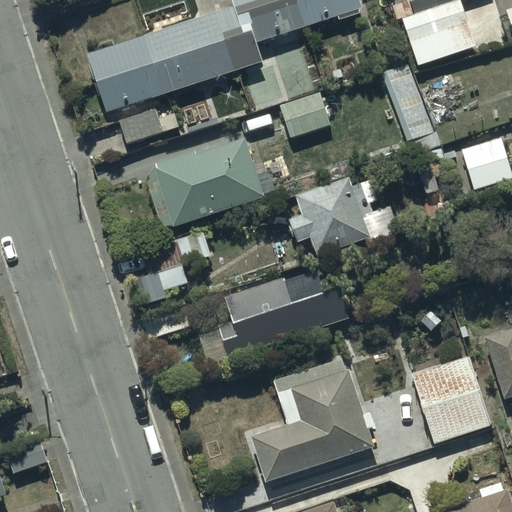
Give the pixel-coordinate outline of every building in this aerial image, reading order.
[(87,52),(106,111),(262,61),(256,41),(362,7),(359,0),(232,0),(234,5),(87,52)] [(407,0),(412,16),(459,0),(407,0)] [(473,51),(457,5),(403,22),(418,69),(473,51)] [(511,11),(503,15),(511,40),(511,11)] [(411,64),(380,75),(405,143),(436,132),(411,64)] [(317,130),(309,107),(273,120),(280,143),(317,130)] [(153,111),(117,123),(125,144),(178,127),(174,115),(156,119),(153,111)] [(221,125),(123,152),(140,212),(238,183),(221,125)] [(510,183),(498,142),(456,155),(469,196),(510,183)] [(410,181),(419,177),(425,196),(454,188),(443,149),(404,160),(410,181)] [(348,183),(296,202),(303,220),(289,225),(297,248),(311,243),(318,261),(370,243),(348,183)] [(179,217),(114,235),(128,282),(165,271),(159,252),(186,244),(179,217)] [(262,268),(200,286),(207,313),(197,317),(206,346),(319,314),(308,277),(268,288),(262,268)] [(388,308),(381,291),(358,300),(365,317),(388,308)] [(511,332),(480,343),(501,407),(511,403),(511,332)] [(260,403),(225,414),(241,467),(353,434),(325,340),(248,363),(260,403)] [(489,434),(465,361),(407,380),(430,452),(489,434)] [(48,470),(40,447),(8,458),(16,482),(48,470)] [(315,511),(309,491),(234,511),(315,511)] [(510,511),(504,495),(453,511),(510,511)]
